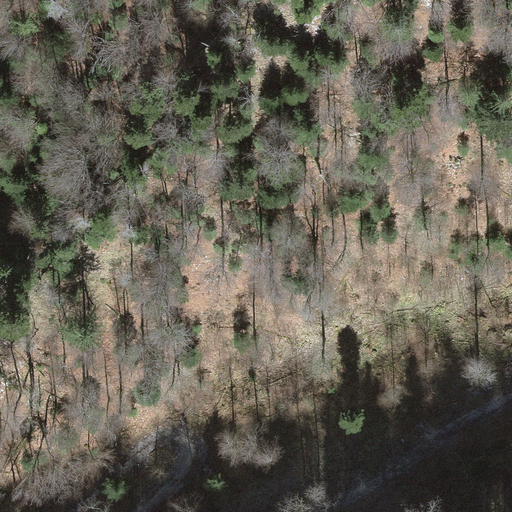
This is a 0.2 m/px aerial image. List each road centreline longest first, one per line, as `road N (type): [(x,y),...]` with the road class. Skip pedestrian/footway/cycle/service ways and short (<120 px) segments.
road 1 (track): [(51,511),(137,443),(164,437),(180,445),(182,458),(133,511)]
road 2 (track): [(311,511),(511,389)]
